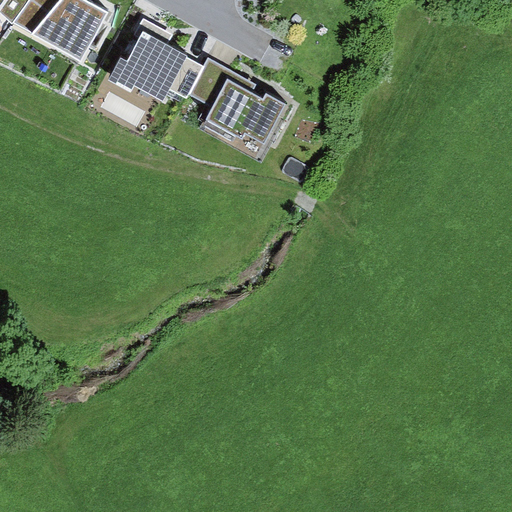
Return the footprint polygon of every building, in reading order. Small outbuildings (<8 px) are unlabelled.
[(0,0),(0,11),(11,21),(29,0),(0,0)] [(29,0),(11,21),(80,63),(107,13),(83,0),(29,0)] [(173,37),(144,21),(135,37),(140,40),(127,64),(121,61),(109,83),(132,95),(135,89),(162,104),(168,92),(186,59),(167,48),(173,37)] [(205,69),(186,59),(168,92),(186,102),(189,96),(205,69)] [(189,96),(213,109),(227,84),(252,97),(257,87),(209,61),(205,69),(189,96)] [(213,109),(206,123),(242,142),(245,136),(264,147),(285,106),(266,96),(263,102),(252,97),(227,84),(213,109)]
